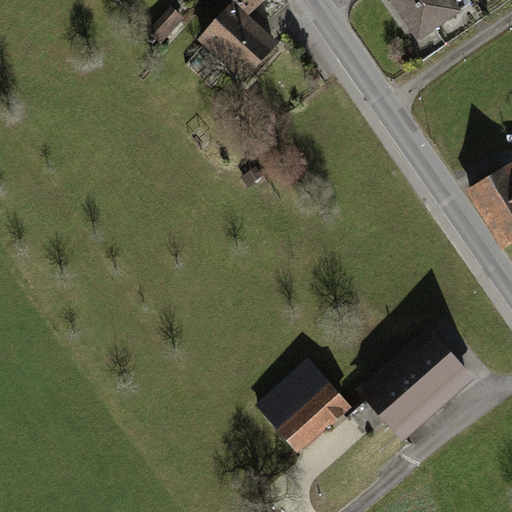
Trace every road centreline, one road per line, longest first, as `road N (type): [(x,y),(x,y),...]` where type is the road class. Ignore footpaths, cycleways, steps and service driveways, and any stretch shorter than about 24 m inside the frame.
road 1 (secondary): [(388,107),(511,286)]
road 2 (residential): [(511,376),(347,511)]
road 3 (residential): [(511,17),(388,107)]
road 4 (secondary): [(312,0),(388,107)]
